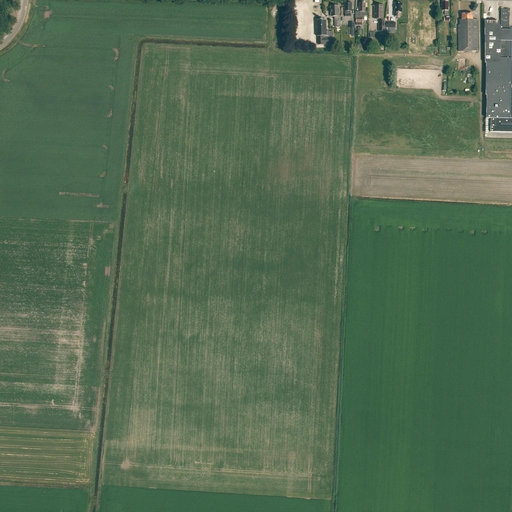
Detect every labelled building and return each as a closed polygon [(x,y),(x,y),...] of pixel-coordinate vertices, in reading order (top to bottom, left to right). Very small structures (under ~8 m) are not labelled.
[(356,18),(356,23),(363,23),(363,17),(368,17),(368,11),(365,11),(365,3),(360,3),(359,12),(360,12),(359,18),(356,18)] [(338,6),(330,6),(331,17),(333,17),(333,18),(331,18),(331,24),(341,24),(340,17),(339,17),(339,16),(338,6)] [(375,6),(375,19),(384,19),(384,6),(375,6)] [(511,28),(510,28),(510,17),(510,14),(510,10),(501,9),(501,26),(499,26),(499,22),(486,21),(485,63),(486,63),(486,95),(487,95),(486,118),(491,118),(491,132),(511,132),(511,28)] [(459,26),(459,30),(458,30),(458,52),(478,52),(477,20),(473,20),(473,14),(462,14),(462,20),(460,20),(460,26),(459,26)] [(323,45),(333,45),(333,38),(333,32),(327,32),(326,20),(323,20),(323,18),(320,18),(320,20),(316,20),(316,37),(318,37),(318,45),(323,45)]
